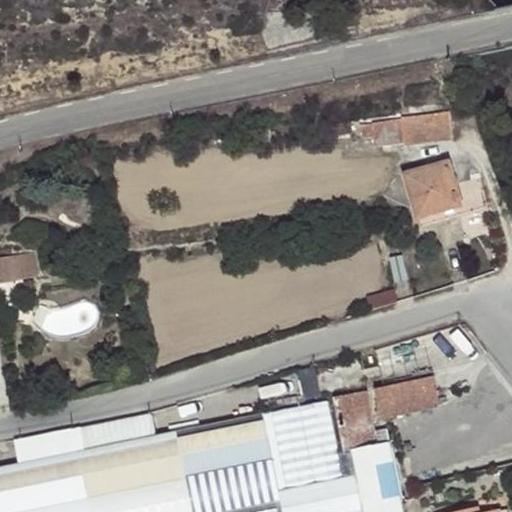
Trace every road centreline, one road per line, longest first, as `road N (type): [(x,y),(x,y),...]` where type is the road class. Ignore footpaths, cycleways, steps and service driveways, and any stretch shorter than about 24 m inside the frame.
road 1 (unclassified): [(511,340),(478,304),(448,304),(100,411),(0,427)]
road 2 (tertiary): [(0,135),(511,25)]
